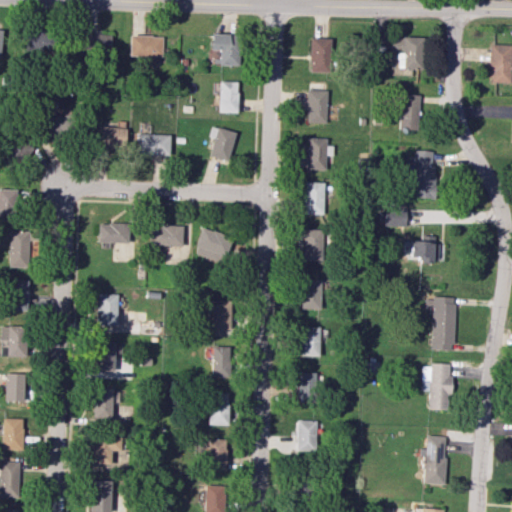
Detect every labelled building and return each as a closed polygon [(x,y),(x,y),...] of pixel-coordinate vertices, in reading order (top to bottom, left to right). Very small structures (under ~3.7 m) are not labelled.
[(23,32),(24,49),(45,48),(44,31),(23,32)] [(110,33),(82,34),(82,50),(110,49),(110,33)] [(209,49),(215,49),(215,64),(236,65),(237,34),(209,33),(209,49)] [(161,56),(161,35),(129,35),(128,55),(161,56)] [(328,38),(308,38),(308,71),(328,72),(328,38)] [(509,44),(488,44),(487,82),(508,82),(509,44)] [(235,112),(236,81),(217,81),(216,112),(235,112)] [(325,122),(326,90),(305,90),(304,122),(325,122)] [(417,129),(418,94),(398,94),(398,129),(417,129)] [(67,115),(41,117),(43,136),(69,135),(67,115)] [(123,121),(115,120),(115,124),(96,124),(95,147),(122,148),(123,121)] [(234,132),(209,125),(206,136),(212,138),(206,155),(225,160),(234,132)] [(167,154),(168,134),(135,133),(135,153),(167,154)] [(324,137),(305,137),(305,169),(324,169),(324,155),(330,155),(330,145),(324,145),(324,137)] [(432,198),(434,165),(430,164),(431,150),(412,149),(412,167),(401,167),(400,184),(412,184),(412,197),(432,198)] [(300,213),(321,214),(322,181),(301,181),(300,213)] [(0,218),(11,219),(13,189),(0,188),(0,218)] [(404,208),(382,208),(382,225),(404,225),(404,208)] [(125,242),(126,223),(96,222),(96,242),(125,242)] [(148,225),(147,244),(180,245),(180,225),(148,225)] [(231,238),(201,226),(191,251),(220,263),(231,238)] [(320,260),(321,229),(301,228),(300,260),(320,260)] [(27,267),(28,231),(8,230),(7,266),(27,267)] [(409,241),(409,256),(417,256),(416,260),(434,261),(435,235),(420,235),(420,241),(409,241)] [(298,308),(319,308),(319,278),(299,278),(298,308)] [(25,310),(26,280),(6,279),(6,309),(25,310)] [(115,293),(95,293),(94,324),(114,324),(115,293)] [(453,297),(423,296),(423,308),(429,309),(428,349),(451,350),(453,297)] [(209,312),(208,328),(225,329),(226,300),(202,299),(201,312),(209,312)] [(0,339),(5,339),(5,356),(23,356),(23,325),(0,325),(0,339)] [(317,356),(317,326),(298,325),(297,355),(317,356)] [(93,371),(111,371),(112,342),(94,342),(93,371)] [(227,346),(209,345),(208,376),(226,376),(227,346)] [(426,408),(446,409),(448,364),(419,363),(418,390),(426,391),(426,408)] [(295,401),(313,401),(313,372),(295,371),(295,401)] [(22,401),(23,373),(4,373),(3,401),(22,401)] [(91,419),(109,420),(110,388),(91,387),(91,419)] [(225,425),(226,392),(205,392),(204,424),(225,425)] [(21,418),(0,418),(0,431),(0,449),(20,450),(21,418)] [(293,449),(313,450),(314,420),(294,420),(293,449)] [(91,434),(90,463),(109,464),(109,451),(117,451),(118,435),(91,434)] [(444,436),(424,434),(423,448),(421,448),(418,482),(440,484),(444,436)] [(223,439),(204,438),(203,469),(222,470),(223,439)] [(0,496),(16,497),(17,461),(0,460),(0,496)] [(108,511),(109,480),(89,480),(88,511),(90,511),(108,511)] [(221,511),(222,485),(203,484),(201,511),(221,511)]
